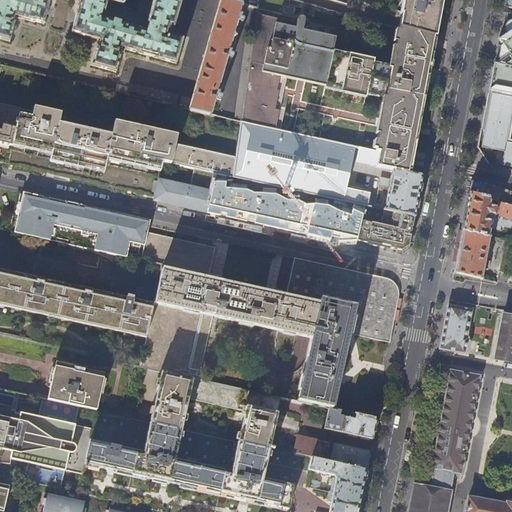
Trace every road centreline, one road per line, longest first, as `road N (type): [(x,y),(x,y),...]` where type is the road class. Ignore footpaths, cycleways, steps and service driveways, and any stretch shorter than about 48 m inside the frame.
road 1 (residential): [(0,179),(427,275)]
road 2 (residential): [(427,275),(383,511)]
road 3 (residential): [(478,0),(445,165)]
